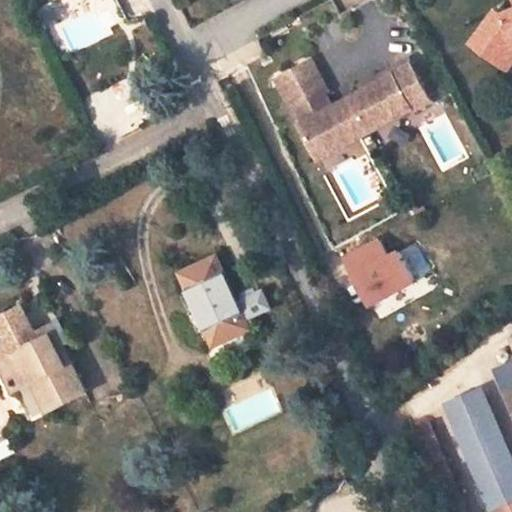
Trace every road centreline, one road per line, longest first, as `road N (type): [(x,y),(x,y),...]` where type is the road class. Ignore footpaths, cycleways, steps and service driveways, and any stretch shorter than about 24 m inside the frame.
road 1 (residential): [(208,100),(293,255),(409,511)]
road 2 (residential): [(0,212),(208,100)]
